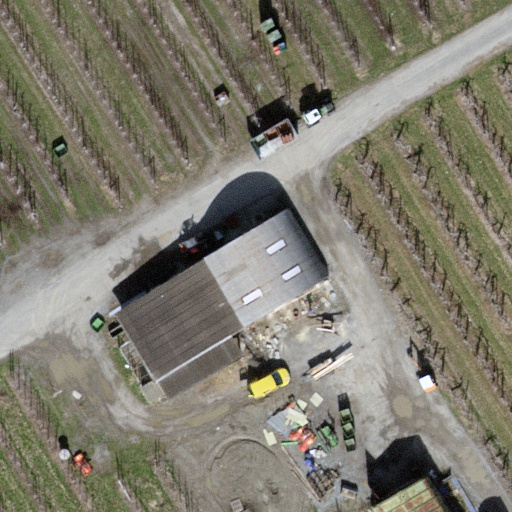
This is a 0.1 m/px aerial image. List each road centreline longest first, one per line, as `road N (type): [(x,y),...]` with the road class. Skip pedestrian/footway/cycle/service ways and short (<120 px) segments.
road 1 (track): [(511,41),(0,338)]
road 2 (track): [(287,171),(343,281),(483,511)]
